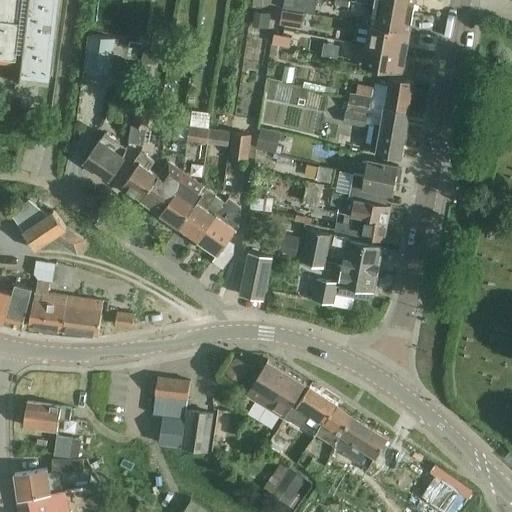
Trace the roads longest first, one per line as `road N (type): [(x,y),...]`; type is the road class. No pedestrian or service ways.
road 1 (tertiary): [(386,383),(465,0)]
road 2 (secondary): [(234,332),(100,355),(5,345)]
road 3 (residential): [(64,192),(210,301),(234,332)]
road 4 (secondary): [(511,499),(386,383)]
road 5 (secondary): [(386,383),(302,342),(234,332)]
